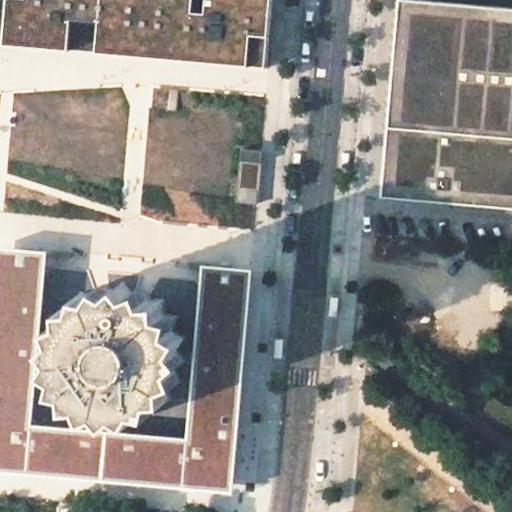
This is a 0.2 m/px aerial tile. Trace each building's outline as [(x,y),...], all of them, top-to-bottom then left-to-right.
[(265,63),(270,0),(0,0),(0,10),(6,11),(3,40),(265,63)] [(398,0),(380,196),(511,208),(511,7),(431,0),(398,0)] [(237,197),(259,199),(263,142),(241,141),(237,197)] [(33,424),(48,251),(0,246),(0,471),(229,491),(233,491),(253,269),(202,265),(187,437),(33,424)] [(151,299),(145,287),(133,291),(124,282),(113,289),(101,284),(93,294),(81,292),(76,304),(63,306),(63,319),(52,325),(55,338),(46,347),(53,358),(48,369),(58,377),(56,390),(68,394),(70,407),(83,407),(89,419),(102,415),(111,424),(122,417),(133,423),(141,413),(154,414),(158,402),(171,400),(172,387),(183,381),(180,369),(188,359),(181,349),(187,337),(177,329),(179,316),(166,312),(164,299),(151,299)]
